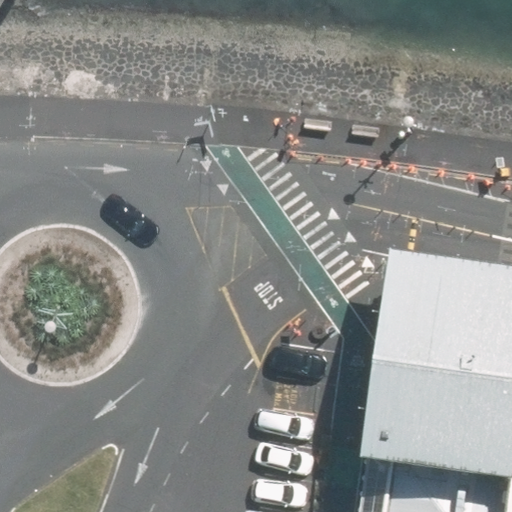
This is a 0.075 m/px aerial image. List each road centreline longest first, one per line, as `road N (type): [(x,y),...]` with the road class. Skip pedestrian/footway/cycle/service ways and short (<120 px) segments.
road 1 (residential): [(116,169),(253,177),(454,207),(511,224)]
road 2 (residential): [(511,249),(409,240),(333,252),(205,325)]
road 3 (residential): [(116,169),(158,194),(196,244),(205,325)]
road 4 (residential): [(189,371),(156,409),(114,433),(79,441),(30,437)]
road 5 (residential): [(189,371),(173,450),(144,511)]
